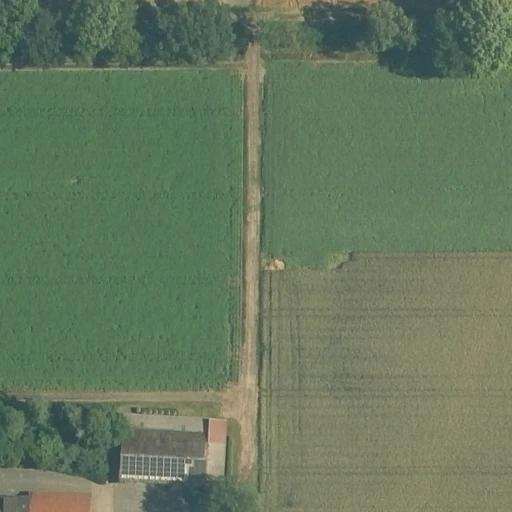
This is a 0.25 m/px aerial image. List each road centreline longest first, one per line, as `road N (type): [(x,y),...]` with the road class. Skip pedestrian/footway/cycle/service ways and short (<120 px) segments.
road 1 (track): [(511,33),(0,34)]
road 2 (unclassified): [(231,511),(236,33)]
